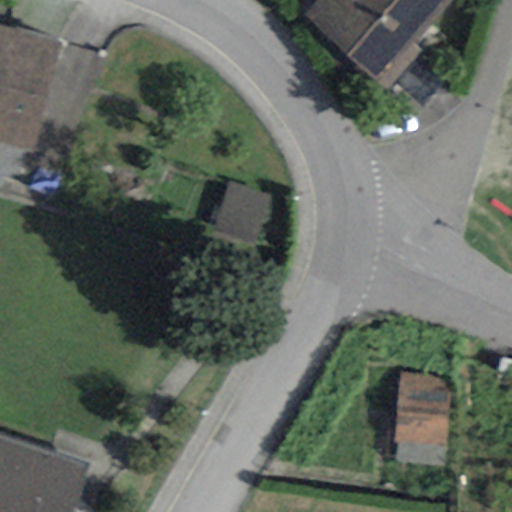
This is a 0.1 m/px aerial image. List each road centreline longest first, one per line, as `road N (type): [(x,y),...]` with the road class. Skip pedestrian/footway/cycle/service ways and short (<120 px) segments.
road 1 (residential): [(337,231),(325,297),(201,511)]
road 2 (residential): [(337,231),(459,132),(488,87),(511,7)]
road 3 (residential): [(198,0),(245,30),(307,100),(337,185),(337,231)]
road 4 (residential): [(337,231),(511,303)]
